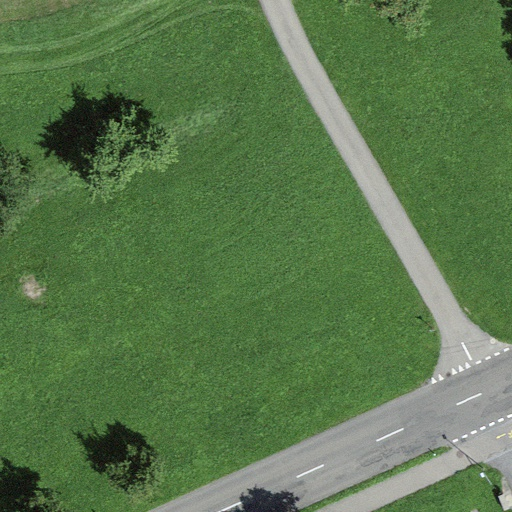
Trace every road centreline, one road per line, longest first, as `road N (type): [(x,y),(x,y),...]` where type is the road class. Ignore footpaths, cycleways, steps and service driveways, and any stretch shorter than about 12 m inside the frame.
road 1 (residential): [(486,393),(291,0)]
road 2 (tertiary): [(486,393),(224,511)]
